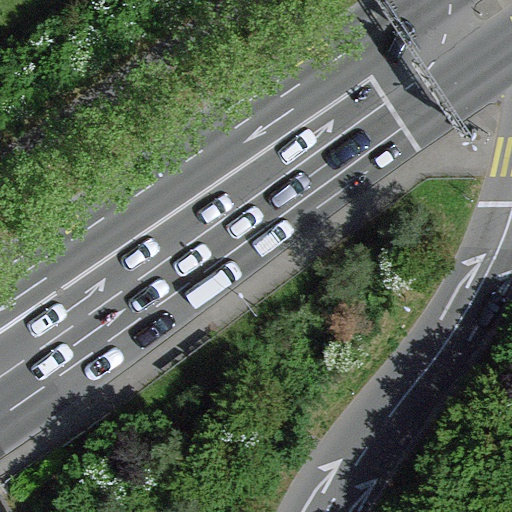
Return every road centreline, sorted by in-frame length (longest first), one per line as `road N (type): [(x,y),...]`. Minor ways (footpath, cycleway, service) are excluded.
road 1 (primary): [(0,398),(439,87)]
road 2 (primary): [(417,0),(0,287)]
road 3 (primary): [(327,511),(443,350),(511,218)]
